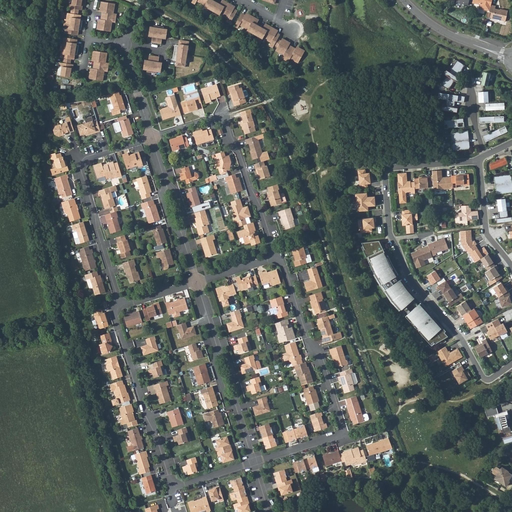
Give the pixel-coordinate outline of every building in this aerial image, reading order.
[(72,0),(72,4),(69,3),(68,7),(71,8),(79,9),(80,9),(81,4),(83,5),(85,5),(85,0),(72,0)] [(192,0),(191,2),(195,4),(197,1),(205,6),(203,8),(208,11),(209,10),(215,14),(219,17),(220,15),(228,19),(227,21),(231,23),(232,20),(235,15),(237,12),(234,10),(232,9),(233,7),(222,1),(219,6),(213,2),(214,0),(192,0)] [(472,0),(472,3),(479,5),(479,9),(489,11),(491,5),(491,0),(472,0)] [(114,3),(101,2),(100,10),(102,10),(102,12),(101,20),(101,21),(98,21),(97,29),(110,31),(112,21),(116,22),(117,14),(113,14),(114,3)] [(495,6),(491,5),(489,11),(488,17),(505,21),(507,11),(500,9),(500,10),(498,10),(495,9),(495,6)] [(71,13),(68,12),(67,18),(65,18),(64,26),(65,26),(65,32),(68,33),(75,34),(78,34),(79,28),(81,29),(82,19),(80,19),(81,14),(78,14),(71,13)] [(247,14),(246,17),(244,16),(241,14),(239,17),(236,23),(234,26),(238,27),(239,25),(247,30),(246,32),(250,35),(250,34),(258,38),(257,39),(262,41),(263,39),(271,43),(269,47),(272,49),(274,45),(278,39),(280,35),(276,34),(275,33),(277,31),(265,24),(263,29),(256,26),(259,21),(247,14)] [(149,26),(148,35),(151,36),(151,41),(160,43),(161,37),(166,38),(167,29),(163,28),(163,27),(153,25),(153,27),(149,26)] [(67,37),(64,37),(63,43),(61,43),(60,51),(62,51),(61,57),(64,57),(71,59),(74,59),(75,54),(77,54),(79,45),(76,44),(77,39),(74,39),(67,37)] [(289,42),(283,38),(281,41),(278,48),(275,51),(283,55),(281,58),(289,62),(290,59),(299,64),(306,51),(299,47),(298,50),(296,49),(289,45),(287,44),(289,42)] [(188,41),(179,40),(178,45),(174,45),(172,59),(176,60),(175,65),(184,66),(188,41)] [(107,52),(94,50),(93,59),(95,59),(94,69),(93,70),(91,70),(90,78),(103,80),(104,70),(108,71),(109,63),(105,63),(107,52)] [(158,62),(158,57),(148,55),(148,60),(144,59),(142,68),(146,69),(146,70),(156,72),(156,71),(160,71),(161,63),(158,62)] [(464,65),(457,61),(442,84),(449,89),(464,65)] [(63,62),(60,62),(59,66),(62,67),(61,75),(73,77),(75,69),(72,69),(71,69),(72,64),(70,64),(63,62)] [(481,85),(488,87),(491,74),(484,73),(481,85)] [(216,85),(201,90),(205,104),(211,102),(211,101),(211,99),(212,99),(213,100),(217,99),(217,98),(220,97),(216,85)] [(232,101),(234,106),(246,102),(245,97),(247,96),(248,95),(246,91),(245,90),(243,91),(242,87),(239,88),(238,85),(228,88),(230,94),(231,93),(234,101),(232,101)] [(119,91),(110,94),(111,98),(114,108),(111,109),(113,115),(121,112),(121,111),(126,109),(121,94),(120,94),(119,91)] [(478,93),(479,103),(488,103),(487,92),(478,93)] [(185,101),(181,103),(184,114),(198,109),(198,110),(203,108),(198,93),(190,95),(191,97),(185,100),(185,101)] [(463,102),(464,97),(438,93),(438,98),(446,100),(444,110),(453,112),(455,101),(463,102)] [(174,95),(165,97),(168,106),(159,109),(163,120),(175,116),(175,117),(181,115),(177,104),(174,95)] [(508,109),(508,103),(485,105),(485,111),(508,109)] [(250,109),(240,112),(242,121),(243,123),(242,124),(241,124),(243,130),(245,134),(255,131),(254,126),(252,117),(253,117),(250,109)] [(71,121),(69,114),(65,115),(65,116),(54,120),(52,123),(53,128),(57,131),(61,129),(61,128),(64,127),(69,126),(68,122),(71,121)] [(122,131),(124,137),(133,134),(128,118),(127,118),(126,115),(118,118),(119,121),(113,123),(116,133),(122,131)] [(83,124),(78,126),(81,135),(86,134),(95,131),(96,133),(100,131),(100,130),(98,124),(97,120),(93,121),(92,116),(85,118),(86,123),(83,124)] [(464,127),(463,118),(444,120),(444,128),(464,127)] [(507,130),(505,125),(483,133),(484,138),(507,130)] [(200,130),(193,132),(197,144),(215,139),(212,129),(207,130),(203,131),(201,132),(200,130)] [(468,131),(451,133),(453,150),(469,148),(468,131)] [(256,136),(244,140),(246,144),(248,144),(249,148),(251,149),(251,150),(250,151),(249,151),(252,160),(260,158),(261,162),(263,161),(269,159),(267,153),(265,152),(262,153),(258,139),(263,137),(262,134),(256,136)] [(182,135),(176,137),(176,139),(169,141),(172,150),(189,145),(187,137),(183,138),(182,135)] [(221,164),(219,168),(221,174),(222,175),(226,174),(227,172),(227,170),(229,171),(231,163),(229,156),(226,157),(224,151),(222,152),(217,153),(215,154),(217,160),(219,159),(221,164)] [(127,153),(122,155),(126,169),(137,165),(138,167),(143,165),(139,152),(134,153),(134,154),(129,156),(127,153)] [(56,154),(51,155),(52,160),(53,160),(54,161),(55,162),(57,168),(51,170),(53,175),(60,173),(69,170),(67,165),(66,165),(65,161),(63,157),(62,157),(61,153),(56,154)] [(504,157),(489,164),(491,170),(507,164),(504,157)] [(261,162),(254,164),(257,174),(258,174),(260,179),(270,176),(267,166),(265,166),(263,161),(261,162)] [(101,162),(93,164),(97,177),(104,174),(106,178),(111,176),(111,178),(117,176),(121,175),(117,162),(114,163),(113,162),(107,163),(107,165),(103,166),(101,162)] [(190,173),(188,167),(181,169),(182,173),(180,174),(182,180),(185,179),(186,184),(193,182),(193,181),(197,179),(199,176),(198,173),(195,172),(190,173)] [(358,170),(360,189),(367,188),(367,184),(370,183),(369,173),(365,174),(365,169),(358,170)] [(441,170),(432,171),(432,176),(433,185),(433,190),(452,189),(452,188),(451,177),(442,178),(441,170)] [(415,193),(414,189),(414,182),(410,182),(410,181),(406,181),(406,180),(406,179),(406,173),(397,174),(398,182),(397,182),(398,194),(399,194),(399,203),(406,203),(405,193),(406,192),(410,192),(411,193),(415,193)] [(464,185),(469,184),(468,173),(465,174),(465,175),(460,176),(460,175),(455,175),(451,176),(452,188),(456,188),(456,184),(463,184),(464,185)] [(62,197),(72,194),(67,179),(68,178),(67,174),(66,175),(55,178),(59,191),(60,195),(61,194),(62,197)] [(236,178),(235,174),(227,176),(225,177),(226,182),(227,181),(231,195),(242,191),(238,177),(236,178)] [(511,191),(511,174),(494,177),(496,194),(511,191)] [(145,176),(136,179),(141,194),(140,195),(142,199),(151,196),(150,193),(152,192),(148,179),(146,180),(145,176)] [(418,178),(414,178),(414,182),(414,189),(428,188),(428,185),(433,185),(432,176),(418,177),(418,178)] [(281,203),(286,201),(283,193),(282,193),(278,194),(277,190),(279,190),(277,184),(267,188),(268,192),(265,193),(270,207),(281,203)] [(110,187),(97,191),(99,196),(100,195),(101,195),(103,200),(102,201),(104,209),(115,205),(111,192),(117,191),(116,185),(110,187)] [(194,187),(187,189),(189,193),(185,194),(190,208),(191,207),(193,213),(194,213),(205,210),(211,208),(209,201),(200,204),(194,187)] [(365,196),(364,194),(353,195),(356,212),(366,211),(366,208),(367,206),(373,206),(372,197),(366,198),(365,196)] [(240,198),(232,201),(233,206),(234,205),(235,209),(233,213),(236,221),(237,221),(238,223),(240,224),(249,221),(250,219),(249,215),(251,215),(248,205),(243,206),(242,207),(241,203),(242,203),(240,198)] [(75,205),(74,199),(60,203),(63,213),(67,215),(69,223),(81,219),(79,211),(77,211),(77,209),(78,209),(77,205),(75,205)] [(500,223),(508,222),(507,211),(506,211),(505,199),(497,200),(500,223)] [(155,204),(144,207),(149,223),(160,220),(155,204)] [(471,209),(471,205),(462,206),(462,212),(459,213),(460,220),(479,219),(478,211),(470,212),(470,209),(471,209)] [(290,208),(278,212),(279,216),(279,215),(282,223),(284,229),(295,226),(293,219),(290,208)] [(411,210),(402,210),(402,214),(401,214),(402,219),(402,221),(402,225),(405,225),(406,234),(413,233),(413,225),(412,225),(412,221),(417,220),(417,214),(411,214),(411,210)] [(111,213),(105,215),(110,233),(121,230),(117,218),(118,217),(116,211),(114,212),(111,213)] [(197,226),(196,227),(198,235),(209,232),(207,224),(209,224),(206,214),(195,217),(195,218),(197,226)] [(360,227),(360,233),(371,231),(371,228),(374,228),(373,222),(374,222),(376,222),(375,217),(362,219),(363,226),(360,227)] [(89,241),(83,222),(72,225),(74,231),(77,230),(81,243),(89,241)] [(251,223),(243,225),(245,230),(236,232),(238,239),(241,238),(243,245),(250,243),(251,246),(260,243),(257,236),(254,237),(252,232),(255,231),(253,222),(251,223)] [(160,225),(151,228),(157,246),(154,247),(155,250),(164,247),(163,244),(167,242),(163,228),(162,229),(160,225)] [(471,237),(470,230),(460,231),(460,243),(465,251),(467,251),(475,245),(476,244),(474,241),(472,242),(470,238),(470,237),(471,237)] [(215,234),(202,238),(203,242),(201,243),(206,258),(218,254),(213,239),(216,239),(215,234)] [(124,235),(116,238),(117,242),(116,243),(118,247),(119,247),(121,253),(120,253),(121,258),(131,255),(130,250),(131,250),(127,239),(126,239),(124,235)] [(434,242),(427,245),(428,246),(432,256),(436,255),(435,253),(448,249),(444,238),(436,241),(437,242),(435,243),(434,242)] [(378,241),(361,243),(362,246),(361,247),(373,275),(379,286),(391,301),(400,310),(415,296),(408,288),(401,279),(400,280),(397,275),(398,274),(391,264),(390,262),(381,243),(379,243),(378,241)] [(305,254),(302,244),(291,248),(296,262),(294,262),(295,267),(306,264),(305,259),(307,258),(305,254)] [(477,249),(475,245),(467,251),(474,263),(480,259),(487,254),(488,254),(484,247),(477,251),(477,250),(477,249)] [(432,256),(428,246),(416,250),(417,251),(410,253),(416,268),(425,265),(423,260),(432,257),(432,256)] [(94,260),(92,254),(94,253),(92,249),(90,250),(81,252),(80,253),(85,270),(96,266),(94,263),(95,262),(95,261),(95,260),(94,260)] [(168,249),(156,252),(158,258),(160,257),(164,270),(167,269),(167,268),(168,268),(168,267),(169,267),(169,266),(169,265),(174,264),(170,251),(169,252),(168,249)] [(493,263),(487,254),(480,259),(487,271),(495,266),(492,263),(493,263)] [(135,259),(122,263),(125,275),(127,274),(128,277),(130,282),(141,279),(139,271),(138,271),(135,265),(136,264),(135,259)] [(498,268),(496,265),(495,266),(487,271),(484,273),(490,281),(488,282),(490,286),(502,278),(500,274),(499,275),(496,270),(498,268)] [(321,286),(315,267),(307,269),(310,280),(304,282),(307,291),(321,286)] [(264,272),(259,273),(263,288),(270,285),(272,286),(281,283),(277,269),(267,273),(268,275),(266,275),(265,273),(264,272)] [(99,270),(88,274),(89,278),(91,278),(97,295),(108,291),(103,276),(100,276),(100,274),(99,270)] [(429,281),(431,285),(440,279),(435,271),(426,276),(430,281),(429,281)] [(239,277),(235,278),(239,291),(258,285),(255,275),(240,280),(239,277)] [(438,292),(440,295),(441,295),(451,288),(452,288),(450,284),(448,285),(445,281),(438,286),(440,290),(438,292)] [(224,286),(216,289),(220,302),(221,301),(227,299),(229,299),(228,297),(237,295),(233,282),(228,284),(229,286),(226,287),(224,287),(224,286)] [(498,297),(508,291),(506,287),(504,288),(501,283),(492,288),(498,297)] [(447,303),(449,307),(455,303),(453,300),(457,297),(451,288),(441,295),(444,298),(445,297),(448,302),(447,303)] [(510,296),(508,291),(498,297),(497,298),(500,308),(511,304),(510,299),(509,296),(510,296)] [(320,292),(309,295),(311,301),(310,301),(312,308),(313,307),(315,313),(324,311),(321,300),(323,300),(320,292)] [(282,296),(270,300),(272,304),(275,303),(276,307),(273,308),(270,309),(272,316),(275,315),(276,319),(289,315),(287,311),(285,304),(280,306),(278,302),(283,300),(282,296)] [(170,301),(165,303),(169,315),(173,314),(179,312),(189,308),(185,297),(180,299),(179,298),(178,298),(177,299),(176,300),(170,302),(170,301)] [(142,310),(146,321),(150,320),(149,317),(163,313),(159,301),(153,303),(154,305),(152,305),(147,307),(147,308),(142,310)] [(458,314),(460,317),(462,316),(465,314),(471,310),(465,301),(456,307),(460,313),(458,314)] [(439,346),(446,342),(444,339),(449,335),(420,303),(405,316),(431,346),(437,342),(439,346)] [(102,309),(92,311),(97,325),(98,325),(99,329),(100,329),(109,327),(107,321),(106,318),(107,317),(105,312),(103,313),(102,309)] [(226,323),(229,331),(243,327),(240,317),(242,317),(241,313),(239,309),(232,312),(234,315),(232,316),(233,321),(226,323)] [(467,323),(470,329),(478,325),(482,322),(473,309),(471,310),(465,314),(469,321),(467,323)] [(139,311),(123,316),(127,327),(142,322),(139,311)] [(326,316),(317,319),(318,322),(316,323),(317,327),(319,326),(323,337),(321,338),(323,343),(341,338),(340,332),(332,334),(327,320),(326,316)] [(288,319),(275,323),(278,334),(278,336),(281,343),(296,338),(293,328),(289,329),(288,325),(290,325),(288,319)] [(498,319),(491,322),(498,335),(499,336),(507,332),(503,323),(500,324),(498,319)] [(185,322),(176,325),(178,329),(181,339),(196,334),(193,326),(187,328),(185,322)] [(498,335),(491,322),(485,325),(488,331),(486,332),(490,340),(498,335)] [(154,336),(146,338),(148,344),(141,346),(143,354),(157,350),(154,340),(155,340),(154,336)] [(238,349),(239,353),(248,350),(247,346),(249,345),(246,336),(240,338),(241,343),(239,343),(234,345),(235,350),(238,349)] [(109,337),(101,339),(102,344),(99,345),(102,355),(110,352),(109,351),(112,346),(110,341),(109,337)] [(492,351),(485,339),(481,341),(483,344),(479,346),(478,345),(474,347),(479,358),(492,351)] [(295,342),(285,345),(287,352),(282,353),(284,361),(289,359),(290,361),(291,362),(292,366),(294,366),(303,363),(301,359),(302,359),(300,355),(299,355),(295,342)] [(196,343),(189,345),(194,360),(203,357),(201,350),(198,350),(196,343)] [(341,345),(329,349),(330,354),(331,353),(333,360),(335,360),(337,366),(340,365),(342,366),(347,364),(347,363),(347,360),(345,359),(341,345)] [(437,352),(445,366),(462,356),(457,349),(450,353),(449,354),(448,351),(445,347),(437,352)] [(253,355),(246,357),(247,362),(246,364),(240,366),(242,373),(257,368),(253,358),(254,358),(253,355)] [(117,356),(107,359),(108,364),(107,364),(107,367),(108,370),(110,372),(111,371),(113,379),(123,376),(117,356)] [(156,372),(157,375),(166,372),(165,369),(167,368),(164,359),(158,361),(159,366),(158,366),(152,368),(153,372),(156,372)] [(307,367),(306,362),(303,363),(294,366),(297,376),(299,376),(302,385),(313,382),(310,372),(308,373),(306,367),(307,367)] [(210,381),(207,371),(208,371),(207,367),(205,367),(204,364),(193,367),(194,371),(198,385),(210,381)] [(455,380),(456,380),(459,384),(471,377),(467,371),(464,373),(462,371),(464,370),(461,366),(451,371),(454,376),(453,376),(455,380)] [(351,369),(339,372),(340,376),(337,377),(339,381),(340,381),(344,393),(354,390),(352,384),(353,384),(356,383),(357,381),(354,373),(352,372),(351,369)] [(259,377),(252,379),(253,383),(252,384),(246,386),(248,390),(250,390),(251,393),(261,390),(259,386),(262,385),(259,377)] [(124,385),(122,380),(110,384),(113,392),(115,391),(117,399),(119,400),(120,403),(131,400),(128,392),(126,393),(126,390),(127,390),(125,385),(124,385)] [(168,385),(167,381),(153,385),(154,389),(155,389),(157,388),(159,394),(157,395),(159,403),(171,400),(166,385),(168,385)] [(211,386),(201,389),(203,394),(204,394),(209,409),(219,406),(214,391),(213,391),(211,386)] [(312,386),(302,389),(308,405),(319,401),(317,395),(315,395),(315,394),(316,394),(315,389),(314,390),(312,386)] [(348,403),(346,404),(350,417),(352,417),(353,419),(354,424),(364,420),(368,419),(368,418),(367,414),(366,413),(362,414),(358,401),(356,396),(347,399),(348,403)] [(266,397),(258,399),(260,406),(259,406),(253,408),(255,416),(270,411),(267,402),(267,401),(266,397)] [(134,412),(131,403),(119,407),(122,414),(121,415),(121,416),(121,417),(121,418),(122,419),(120,420),(122,425),(128,423),(129,427),(138,424),(137,419),(135,420),(133,412),(134,412)] [(495,406),(484,409),(487,418),(494,415),(499,430),(502,429),(504,434),(511,431),(509,426),(508,427),(506,420),(509,419),(508,413),(505,414),(504,412),(498,414),(495,406)] [(168,416),(172,428),(183,424),(178,409),(167,413),(168,416)] [(218,413),(217,409),(203,414),(205,421),(210,420),(210,421),(212,421),(214,427),(224,424),(220,412),(218,413)] [(310,415),(315,432),(329,427),(328,424),(327,424),(326,424),(325,422),(323,416),(324,416),(323,411),(310,415)] [(268,424),(260,426),(262,431),(260,431),(262,438),(264,437),(272,435),(273,434),(270,427),(269,427),(268,424)] [(293,430),(296,438),(301,436),(301,438),(308,436),(304,425),(297,427),(297,428),(293,430)] [(185,427),(178,429),(180,435),(178,435),(173,437),(174,442),(177,441),(178,444),(187,441),(186,437),(188,436),(185,427)] [(128,452),(134,450),(144,447),(138,428),(128,431),(133,445),(127,447),(128,452)] [(286,432),(282,433),(285,441),(290,440),(290,441),(296,439),(296,438),(293,430),(293,428),(286,431),(286,432)] [(272,435),(264,437),(265,442),(264,442),(265,448),(276,445),(274,438),(273,438),(272,435)] [(230,448),(227,437),(216,441),(218,447),(216,448),(217,452),(230,448)] [(392,449),(387,438),(378,441),(379,442),(366,446),(369,456),(365,457),(366,461),(367,463),(375,460),(374,455),(392,449)] [(234,459),(230,448),(217,452),(219,456),(221,456),(223,463),(234,459)] [(365,457),(363,449),(359,450),(359,449),(358,449),(351,451),(351,449),(343,452),(343,454),(346,461),(347,466),(355,463),(355,464),(366,461),(365,457)] [(340,455),(338,450),(322,455),(325,466),(342,461),(340,455)] [(145,456),(144,451),(133,455),(138,471),(136,471),(138,475),(148,472),(146,468),(148,467),(144,456),(145,456)] [(310,459),(304,461),(306,469),(311,467),(311,469),(318,467),(314,456),(309,457),(310,459)] [(186,470),(187,474),(196,471),(195,467),(197,466),(195,457),(188,459),(190,464),(187,464),(182,466),(184,471),(186,470)] [(298,462),(293,464),(295,472),(299,471),(300,472),(307,470),(306,469),(304,461),(303,459),(297,461),(298,462)] [(509,479),(511,480),(511,474),(508,473),(509,472),(507,471),(502,468),(501,469),(496,467),(493,471),(491,474),(496,477),(495,478),(499,481),(500,482),(499,483),(506,487),(509,482),(508,481),(509,479)] [(284,469),(273,472),(275,478),(276,478),(278,483),(286,481),(285,476),(286,476),(284,469)] [(151,474),(142,477),(147,494),(157,491),(151,474)] [(243,483),(241,478),(231,481),(233,488),(234,488),(235,491),(243,489),(242,484),(243,483)] [(286,481),(278,483),(281,494),(292,491),(290,484),(293,484),(291,479),(286,481)] [(224,500),(219,486),(208,490),(211,500),(218,498),(219,501),(224,500)] [(246,495),(244,488),(243,489),(235,491),(229,493),(231,501),(237,499),(238,502),(247,500),(245,495),(246,495)] [(197,511),(206,509),(206,511),(210,510),(206,496),(202,497),(202,498),(193,501),(193,500),(188,502),(190,511),(197,511)] [(247,500),(238,502),(233,504),(235,509),(240,507),(241,511),(248,511),(250,511),(247,500)]
